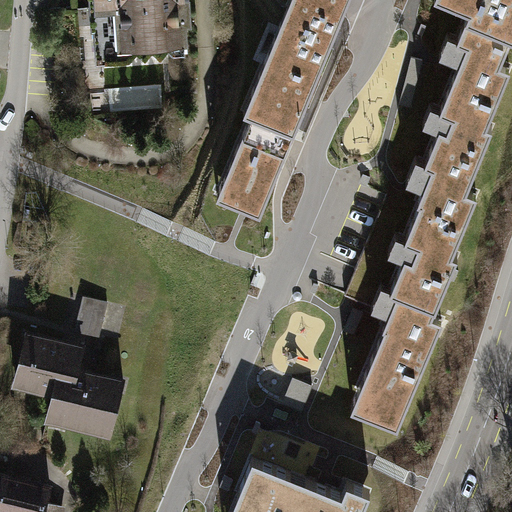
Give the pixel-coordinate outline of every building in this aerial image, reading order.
[(103,0),(104,5),(97,5),(99,30),(101,29),(103,55),(130,53),(137,45),(145,52),(152,45),(160,51),(167,43),(175,50),(188,49),(186,24),(191,24),(189,0),(103,0)] [(288,0),(260,70),(310,91),(347,0),(288,0)] [(511,0),(445,0),(470,9),(457,39),(467,43),(502,58),(511,36),(511,0)] [(440,123),(432,141),(478,160),(493,125),(487,122),(510,67),(500,62),(502,58),(467,43),(440,108),(453,113),(447,127),(440,123)] [(420,68),(409,65),(400,99),(411,102),(420,68)] [(260,210),(310,91),(260,70),(244,107),(251,110),(217,192),(260,210)] [(467,186),(478,160),(432,141),(425,159),(432,162),(417,197),(420,199),(407,230),(452,249),(477,190),(467,186)] [(452,249),(407,230),(405,234),(419,240),(413,253),(405,250),(390,286),(398,289),(383,324),(385,325),(358,391),(404,410),(443,317),(432,312),(458,251),(452,249)] [(108,301),(84,295),(75,330),(99,336),(108,301)] [(364,310),(353,305),(344,329),(354,333),(364,310)] [(49,413),(110,428),(122,380),(76,370),(81,347),(28,334),(17,379),(55,388),(49,413)] [(313,383),(293,375),(282,401),(303,409),(313,383)] [(343,491),(252,453),(227,511),(361,511),(371,490),(348,480),(343,491)] [(10,511),(19,478),(0,473),(0,511),(10,511)] [(48,485),(19,478),(10,511),(41,511),(44,501),(48,485)] [(395,511),(400,501),(383,494),(375,511),(395,511)] [(60,511),(61,506),(44,501),(41,511),(60,511)]
